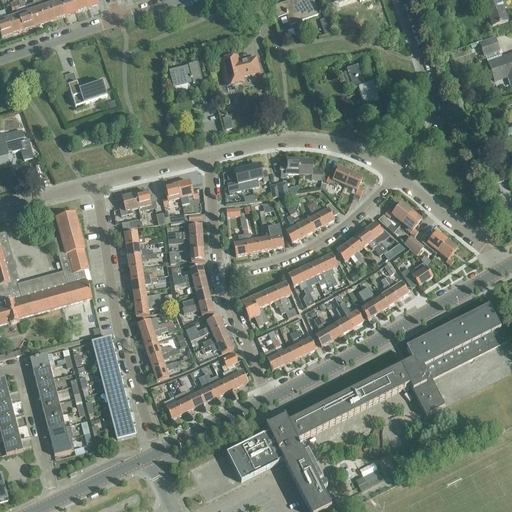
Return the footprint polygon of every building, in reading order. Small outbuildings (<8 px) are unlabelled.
[(18,17),(23,32),(34,29),(27,9),(27,8),(20,11),(16,0),(12,0),(13,3),(18,17)] [(27,9),(34,29),(45,25),(37,4),(36,0),(31,0),(33,5),(34,7),(27,9)] [(55,22),(50,6),(43,8),(40,0),(36,0),(37,4),(45,25),(55,22)] [(50,6),(55,22),(66,18),(59,0),(49,0),(48,0),(50,6)] [(59,0),(66,18),(77,14),(71,0),(66,0),(64,1),(64,0),(59,0)] [(71,0),(77,14),(88,11),(83,0),(71,0)] [(83,0),(88,11),(98,7),(96,0),(83,0)] [(319,16),(321,15),(321,14),(318,14),(313,0),(307,0),(296,4),(297,6),(292,7),(291,3),(274,9),(277,19),(287,16),(290,26),(319,17),(319,16)] [(485,8),(492,27),(508,22),(504,10),(506,9),(503,0),(470,0),(471,1),(472,0),(480,0),(483,7),(482,7),(482,9),(485,8)] [(5,15),(5,16),(6,20),(12,36),(23,32),(18,17),(13,3),(9,5),(11,10),(10,10),(13,18),(7,20),(5,15)] [(0,36),(1,40),(12,36),(6,20),(5,16),(4,12),(0,13),(0,36)] [(481,45),(485,56),(499,52),(495,40),(481,45)] [(511,83),(511,55),(501,60),(502,62),(490,66),(494,79),(507,75),(510,84),(511,83)] [(220,63),(226,86),(243,82),(242,78),(259,74),(256,59),(238,63),(238,62),(233,63),(232,60),(220,63)] [(193,86),(203,84),(198,64),(188,67),(189,68),(169,73),(173,89),(188,86),(188,84),(193,83),(193,86)] [(351,87),(353,91),(357,89),(363,106),(378,101),(372,84),(364,87),(357,67),(346,71),(347,74),(344,75),(343,77),(343,79),(345,85),(346,87),(349,87),(351,87)] [(88,104),(106,99),(101,82),(78,89),(76,85),(68,87),(75,108),(85,105),(86,108),(89,108),(88,104)] [(233,117),(225,117),(226,130),(234,129),(233,117)] [(511,125),(500,130),(502,137),(511,133),(511,125)] [(0,137),(0,157),(8,155),(7,153),(9,152),(12,155),(22,152),(25,162),(34,160),(29,141),(25,142),(22,132),(6,136),(0,137)] [(286,176),(299,177),(300,162),(286,162),(286,165),(279,164),(279,173),(280,173),(280,179),(286,179),(286,176)] [(300,162),(299,177),(312,177),(312,181),(322,181),(324,174),(312,173),(312,163),(300,162)] [(260,166),(247,169),(252,191),(260,189),(259,181),(263,180),(264,183),(268,182),(267,176),(262,177),(260,166)] [(252,191),(247,169),(234,172),(237,183),(232,184),(234,191),(239,190),(240,193),(252,191)] [(339,185),(345,188),(350,175),(338,169),(334,179),(329,177),(326,184),(338,189),(339,185)] [(350,175),(345,188),(357,193),(354,200),(358,202),(363,191),(358,189),(362,180),(350,175)] [(190,183),(177,186),(180,200),(182,207),(189,205),(188,199),(193,197),(194,201),(199,199),(198,193),(192,194),(190,183)] [(276,186),(277,187),(279,198),(289,197),(286,184),(276,186)] [(180,200),(177,186),(164,189),(167,200),(162,201),(164,208),(169,207),(168,203),(180,200)] [(279,198),(277,187),(270,188),(272,200),(279,198)] [(148,193),(135,196),(138,211),(139,214),(157,209),(156,203),(157,203),(155,198),(149,199),(148,193)] [(125,210),(119,211),(120,214),(121,218),(133,216),(132,212),(138,211),(135,196),(122,199),(125,210)] [(315,203),(311,206),(317,216),(323,228),(334,222),(332,219),(339,215),(330,205),(325,207),(327,211),(322,214),(319,208),(318,208),(315,203)] [(391,216),(401,224),(411,213),(401,205),(394,213),(390,210),(385,216),(389,219),(391,216)] [(285,208),(290,217),(296,214),(291,206),(285,208)] [(313,218),(307,222),(313,234),(323,228),(317,216),(311,206),(307,208),(313,218)] [(226,211),(226,219),(240,218),(239,210),(226,211)] [(264,239),(257,240),(259,253),(271,251),(267,230),(263,212),(259,213),(264,239)] [(411,213),(401,224),(406,229),(405,231),(414,238),(417,233),(413,230),(421,221),(411,213)] [(0,327),(10,324),(10,325),(18,323),(18,320),(91,300),(86,282),(85,282),(82,271),(88,270),(82,250),(84,250),(74,214),(55,220),(60,238),(53,240),(62,275),(17,287),(16,283),(18,283),(6,235),(0,236),(0,327)] [(168,215),(162,216),(164,227),(171,225),(168,215)] [(164,227),(162,216),(156,217),(158,228),(164,227)] [(293,223),(290,217),(286,219),(292,230),(285,234),(292,245),(302,240),(296,228),(293,223)] [(383,218),(378,222),(380,224),(387,230),(391,225),(383,218)] [(240,220),(243,237),(248,256),(259,253),(257,240),(253,241),(252,235),(249,236),(246,219),(240,220)] [(298,220),(293,223),(296,228),(302,240),(313,234),(307,222),(300,225),(298,220)] [(141,221),(128,224),(129,231),(143,228),(141,221)] [(368,229),(365,232),(382,256),(383,257),(387,254),(381,246),(390,239),(386,236),(384,233),(382,234),(375,225),(368,229)] [(177,234),(167,235),(168,242),(183,241),(190,240),(203,239),(202,227),(189,228),(189,234),(183,234),(182,234),(177,234)] [(283,249),(279,227),(267,230),(271,251),(283,249)] [(365,232),(355,239),(363,250),(368,246),(372,251),(373,251),(379,259),(382,256),(365,232)] [(124,235),(126,248),(139,246),(152,244),(151,239),(145,240),(145,239),(139,240),(138,234),(124,235)] [(437,253),(437,254),(446,242),(436,234),(429,243),(424,239),(420,244),(435,256),(437,253)] [(248,256),(243,237),(238,238),(239,244),(233,246),(235,258),(248,256)] [(404,245),(410,250),(416,243),(410,238),(404,245)] [(190,240),(191,252),(204,250),(203,239),(190,240)] [(355,239),(346,246),(361,267),(364,264),(357,254),(363,250),(355,239)] [(402,250),(393,242),(389,247),(398,255),(402,250)] [(446,242),(437,254),(447,262),(445,264),(449,267),(453,263),(449,259),(457,250),(446,242)] [(416,243),(410,250),(409,252),(415,257),(423,249),(416,243)] [(126,248),(128,259),(153,256),(153,251),(146,252),(146,250),(140,251),(139,246),(126,248)] [(361,267),(346,246),(336,253),(344,264),(350,259),(357,269),(361,267)] [(204,250),(191,252),(192,264),(205,263),(204,250)] [(128,259),(129,271),(143,269),(142,262),(149,261),(149,262),(158,260),(157,255),(153,256),(128,259)] [(331,257),(320,262),(331,285),(333,289),(337,287),(332,277),(334,276),(331,271),(336,268),(331,257)] [(410,269),(415,264),(409,257),(403,261),(410,269)] [(320,262),(309,267),(318,284),(324,281),(327,287),(331,285),(320,262)] [(395,274),(389,265),(384,269),(390,278),(395,274)] [(414,271),(409,274),(407,271),(401,275),(410,288),(415,284),(418,289),(432,279),(423,265),(414,271)] [(309,267),(298,272),(304,284),(309,295),(313,294),(310,288),(318,284),(309,267)] [(173,281),(174,287),(205,280),(202,268),(189,271),(191,277),(173,281)] [(129,271),(131,283),(144,281),(150,280),(156,279),(156,275),(150,276),(149,274),(143,275),(143,269),(129,271)] [(304,284),(298,272),(287,277),(293,289),(298,286),(301,292),(303,291),(305,297),(302,301),(306,310),(314,306),(309,295),(304,284)] [(388,278),(384,280),(398,302),(409,296),(402,284),(395,289),(388,278)] [(144,281),(131,283),(133,295),(146,293),(145,287),(151,286),(151,284),(150,280),(144,281)] [(194,290),(195,294),(208,291),(205,280),(174,287),(175,292),(188,289),(189,291),(194,290)] [(387,295),(381,298),(388,309),(398,302),(384,280),(381,282),(385,288),(383,289),(387,295)] [(286,285),(274,290),(279,302),(285,315),(288,322),(298,318),(295,312),(290,314),(287,306),(288,305),(286,299),(291,297),(286,285)] [(368,289),(363,293),(378,315),(388,309),(381,298),(376,301),(368,289)] [(274,290),(263,295),(268,307),(274,304),(276,310),(278,309),(281,316),(285,315),(279,302),(274,290)] [(184,306),(185,310),(211,303),(208,291),(195,294),(197,302),(184,306)] [(133,295),(135,307),(161,303),(160,296),(147,298),(146,293),(133,295)] [(378,315),(363,293),(358,296),(366,308),(361,311),(368,322),(378,315)] [(263,295),(252,299),(264,326),(267,324),(261,310),(268,307),(263,295)] [(340,309),(343,307),(338,297),(335,299),(340,309)] [(264,326),(252,299),(241,304),(249,322),(254,320),(258,328),(264,326)] [(161,303),(135,307),(136,319),(150,317),(149,311),(169,309),(168,302),(161,303)] [(211,303),(185,310),(182,310),(184,316),(199,312),(201,319),(214,316),(211,303)] [(340,309),(339,309),(352,331),(363,325),(356,313),(350,317),(344,306),(343,307),(340,309)] [(299,445),(396,396),(411,389),(426,419),(445,410),(432,383),(509,345),(490,307),(407,349),(413,363),(407,366),(406,363),(400,366),(401,369),(288,425),(285,418),(283,419),(284,420),(280,422),(279,419),(270,424),(272,427),(268,429),(267,427),(266,428),(269,434),(226,456),(241,484),(283,462),(291,476),(308,511),(325,511),(331,509),(323,492),(326,490),(327,490),(327,489),(328,488),(328,487),(328,486),(327,485),(326,484),(325,484),(324,484),(320,486),(317,480),(324,477),(309,448),(303,451),(299,445)] [(341,322),(335,326),(342,337),(352,331),(339,309),(335,311),(341,322)] [(190,344),(212,334),(224,329),(218,317),(206,323),(209,329),(198,335),(195,328),(185,332),(190,344)] [(137,325),(141,337),(166,329),(164,324),(158,326),(156,319),(137,325)] [(322,326),(319,321),(315,323),(321,334),(314,338),(321,349),(332,343),(325,332),(325,331),(322,326)] [(335,326),(325,331),(325,332),(332,343),(342,337),(335,326)] [(141,337),(145,349),(157,345),(156,339),(162,337),(161,336),(167,334),(168,335),(175,333),(173,327),(166,329),(141,337)] [(202,344),(205,350),(228,340),(224,329),(212,334),(214,339),(202,344)] [(288,351),(293,362),(304,357),(299,345),(296,340),(297,340),(294,334),(290,336),(295,347),(288,351)] [(277,356),(272,344),(268,336),(257,341),(260,347),(266,344),(267,347),(268,347),(270,352),(264,355),(272,373),(283,368),(277,356)] [(177,339),(180,350),(186,348),(182,337),(177,339)] [(110,340),(92,344),(95,357),(114,353),(111,342),(110,341),(110,340)] [(228,340),(205,350),(206,353),(212,351),(213,352),(219,350),(221,355),(232,351),(233,350),(228,340)] [(299,345),(304,357),(316,352),(310,340),(299,345)] [(277,356),(283,368),(293,362),(288,351),(283,353),(281,348),(279,349),(276,343),(272,344),(277,356)] [(145,349),(149,360),(174,352),(172,348),(166,350),(165,348),(159,350),(157,345),(145,349)] [(149,360),(152,372),(165,367),(163,362),(169,360),(169,358),(180,355),(178,351),(174,352),(149,360)] [(0,357),(0,362),(21,357),(20,352),(0,357)] [(114,353),(95,357),(98,369),(117,365),(114,354),(114,353)] [(29,360),(32,373),(49,368),(46,356),(29,360)] [(226,367),(237,391),(248,385),(253,383),(250,378),(245,380),(242,373),(237,376),(232,366),(238,364),(234,356),(222,361),(226,367)] [(165,367),(152,372),(156,383),(169,379),(167,373),(178,369),(176,363),(165,367)] [(117,365),(98,369),(101,381),(120,376),(117,366),(117,365)] [(220,384),(226,396),(237,391),(226,367),(222,369),(224,375),(222,375),(225,381),(220,384)] [(32,373),(36,385),(53,381),(49,368),(32,373)] [(201,371),(204,378),(215,401),(226,396),(220,384),(215,386),(212,381),(210,382),(205,369),(201,371)] [(120,376),(101,381),(103,387),(104,393),(123,389),(120,378),(120,377),(120,376)] [(68,377),(57,380),(59,386),(70,383),(68,377)] [(198,394),(204,406),(215,401),(204,378),(198,380),(204,392),(198,394)] [(0,381),(0,393),(8,392),(5,380),(0,381)] [(36,385),(39,397),(56,393),(53,381),(36,385)] [(72,389),(75,400),(80,399),(77,388),(72,389)] [(182,388),(178,390),(181,396),(174,399),(177,405),(182,416),(193,411),(188,400),(185,394),(182,388)] [(123,389),(104,393),(108,405),(126,401),(123,389)] [(0,393),(0,406),(11,404),(8,392),(0,393)] [(39,397),(42,409),(59,405),(56,393),(39,397)] [(168,396),(170,401),(164,404),(166,410),(172,421),(182,416),(177,405),(174,399),(172,394),(168,396)] [(188,400),(193,411),(204,406),(198,394),(188,400)] [(126,401),(108,405),(111,418),(129,413),(126,402),(126,401)] [(0,406),(0,419),(14,416),(11,404),(0,406)] [(42,409),(45,421),(62,417),(59,405),(42,409)] [(129,413),(111,418),(114,430),(132,425),(129,414),(129,413)] [(0,419),(0,432),(17,428),(14,416),(0,419)] [(45,421),(48,433),(65,429),(62,417),(45,421)] [(81,425),(84,436),(89,435),(87,424),(81,425)] [(132,425),(114,430),(117,441),(117,442),(135,438),(132,426),(132,425)] [(48,433),(51,445),(71,440),(73,439),(70,427),(65,429),(48,433)] [(0,432),(0,433),(3,445),(20,440),(17,428),(0,432)] [(89,435),(84,436),(87,449),(92,447),(89,435)] [(20,440),(3,445),(6,457),(23,452),(20,440)] [(71,440),(51,445),(54,457),(74,452),(71,440)] [(370,486),(384,478),(375,462),(361,470),(370,486)] [(356,482),(361,492),(368,488),(363,479),(356,482)]
